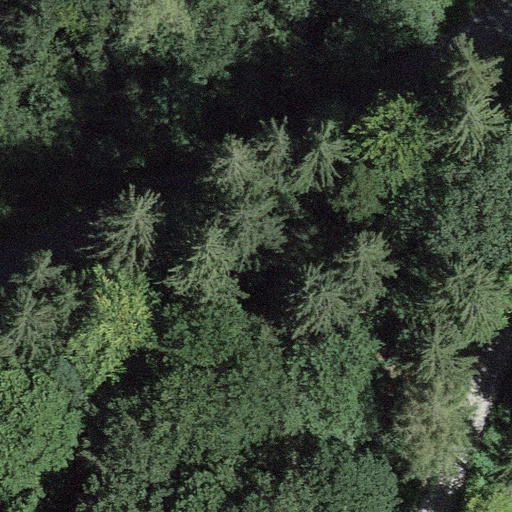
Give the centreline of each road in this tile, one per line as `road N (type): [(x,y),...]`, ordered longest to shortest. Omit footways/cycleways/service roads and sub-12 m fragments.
road 1 (unclassified): [(511,23),(0,292)]
road 2 (track): [(416,511),(464,317),(511,243)]
